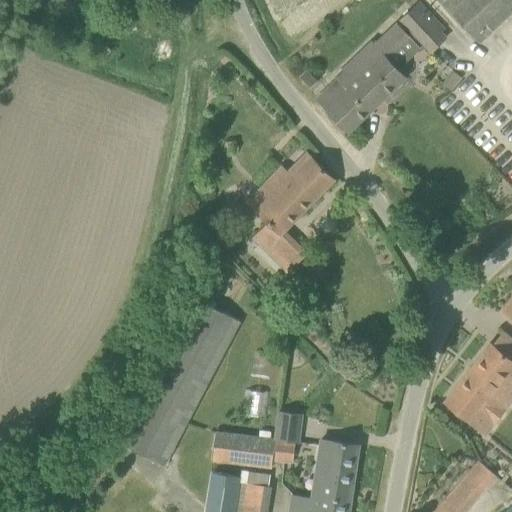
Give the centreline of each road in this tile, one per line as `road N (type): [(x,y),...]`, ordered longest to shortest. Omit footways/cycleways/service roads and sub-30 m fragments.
road 1 (track): [(242,19),(184,57),(175,155),(155,241),(124,319),(88,374),(0,448)]
road 2 (unclassified): [(452,307),(276,76),(236,0)]
road 3 (unclassified): [(391,511),(414,392),(452,307)]
